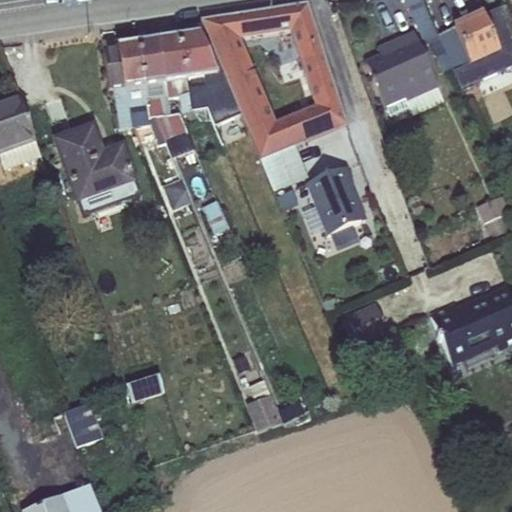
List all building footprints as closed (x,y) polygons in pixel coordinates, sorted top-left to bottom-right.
[(437,43),(418,0),(414,0),(405,4),(425,49),(430,47),(437,43)] [(223,77),(229,91),(237,109),(261,164),(347,128),(306,7),(251,16),(263,42),(288,38),(309,107),(277,119),(246,45),(234,19),(200,24),(223,77)] [(511,39),(500,12),(484,19),(499,55),(504,66),(506,71),(511,68),(511,39)] [(234,19),(246,45),(263,42),(251,16),(234,19)] [(451,70),(458,86),(474,79),(469,68),(499,55),(484,19),(438,39),(439,43),(446,57),(451,70)] [(438,87),(414,35),(390,47),(394,56),(385,60),(366,68),(386,111),(388,111),(391,118),(409,109),(406,102),(438,87)] [(179,39),(191,115),(196,114),(194,95),(219,92),(229,91),(223,77),(218,78),(200,36),(179,39)] [(179,39),(158,42),(167,100),(180,98),(183,117),(186,116),(191,115),(179,39)] [(158,42),(139,45),(151,121),(155,120),(161,119),(170,118),(167,100),(158,42)] [(102,45),(103,56),(117,54),(117,49),(116,43),(102,45)] [(430,47),(436,61),(446,57),(439,43),(437,43),(430,47)] [(151,121),(139,45),(117,49),(117,54),(103,56),(109,94),(113,93),(119,133),(144,129),(143,122),(151,121)] [(390,47),(380,51),(385,60),(394,56),(390,47)] [(499,55),(469,68),(474,79),(504,66),(499,55)] [(446,57),(436,61),(442,74),(451,70),(446,57)] [(438,87),(406,102),(409,109),(413,117),(445,102),(438,87)] [(219,92),(228,113),(237,109),(229,91),(219,92)] [(0,166),(1,166),(0,163),(0,154),(34,143),(19,102),(0,109),(0,166)] [(191,115),(186,116),(187,126),(209,122),(207,113),(196,114),(191,115)] [(155,120),(164,142),(169,139),(161,119),(155,120)] [(143,122),(144,129),(151,128),(158,147),(165,144),(164,142),(155,120),(151,121),(143,122)] [(81,213),(88,217),(133,201),(137,193),(121,149),(102,157),(92,130),(55,143),(81,213)] [(0,163),(1,166),(4,174),(40,161),(34,143),(0,154),(0,163)] [(348,166),(306,181),(325,234),(363,221),(349,183),(354,181),(348,166)] [(180,186),(164,192),(172,214),(189,208),(180,186)] [(503,201),(498,204),(500,209),(506,207),(503,201)] [(480,211),(486,225),(505,216),(509,214),(506,207),(500,209),(498,204),(480,211)] [(204,213),(215,237),(229,231),(218,207),(204,213)] [(309,241),(322,238),(315,211),(303,214),(309,241)] [(505,216),(486,225),(489,232),(509,223),(505,216)] [(507,291),(457,311),(458,315),(508,294),(507,291)] [(455,308),(431,318),(448,361),(498,340),(502,350),(511,345),(511,303),(508,294),(458,315),(457,311),(455,308)] [(376,307),(347,319),(359,347),(388,335),(376,307)] [(347,319),(343,322),(355,349),(359,347),(347,319)] [(451,367),(495,348),(497,351),(502,350),(498,340),(448,361),(451,367)] [(233,362),(245,390),(263,382),(252,354),(233,362)] [(246,408),(257,435),(282,426),(270,398),(246,408)] [(302,400),(277,409),(283,425),(307,416),(302,400)] [(87,407),(63,416),(76,451),(101,442),(87,407)] [(99,511),(90,488),(29,511),(99,511)]
